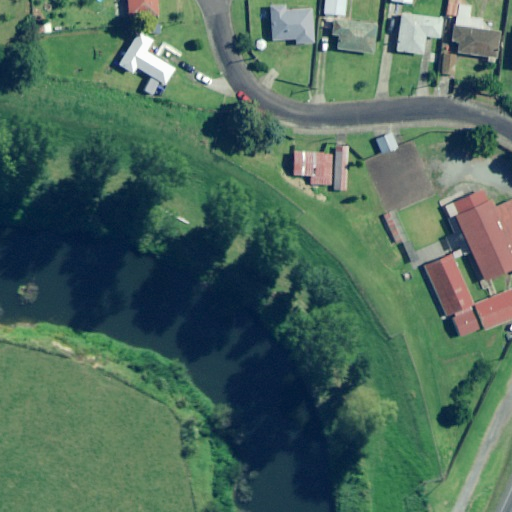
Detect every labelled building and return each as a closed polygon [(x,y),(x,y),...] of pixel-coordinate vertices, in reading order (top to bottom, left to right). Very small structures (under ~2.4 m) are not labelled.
[(124,0),(126,20),(156,17),(154,0),(124,0)] [(343,0),(322,0),(322,15),(343,16),(343,0)] [(454,18),(453,27),(451,42),(456,43),(455,54),(492,59),(496,33),(489,32),(490,26),(480,25),(481,19),(467,17),(468,6),(460,5),(461,1),(455,0),(445,0),(443,17),(454,18)] [(285,8),(267,9),(268,41),(292,40),(292,45),(312,44),(310,9),(285,10),(285,8)] [(439,19),(400,15),(395,52),(421,55),(423,37),(437,39),(439,19)] [(374,26),(332,20),(330,35),(336,36),(334,50),(370,55),(374,26)] [(150,41),(141,36),(120,69),(145,84),(139,94),(158,99),(167,85),(164,83),(172,70),(143,52),(150,41)] [(455,56),(439,54),(437,75),(453,76),(455,56)] [(117,63),(109,60),(103,74),(111,78),(117,63)] [(395,149),(389,133),(374,140),(380,155),(395,149)] [(331,186),(331,154),(291,153),(290,176),(309,177),(308,185),(331,186)] [(480,188),(444,203),(477,280),(510,266),(511,270),(511,204),(508,196),(487,205),(480,188)] [(393,211),(380,216),(393,245),(406,239),(393,211)] [(470,307),(449,257),(421,269),(442,319),(470,307)] [(511,292),(511,290),(475,305),(485,329),(511,317),(511,292)] [(470,312),(450,321),(457,338),(478,329),(470,312)]
